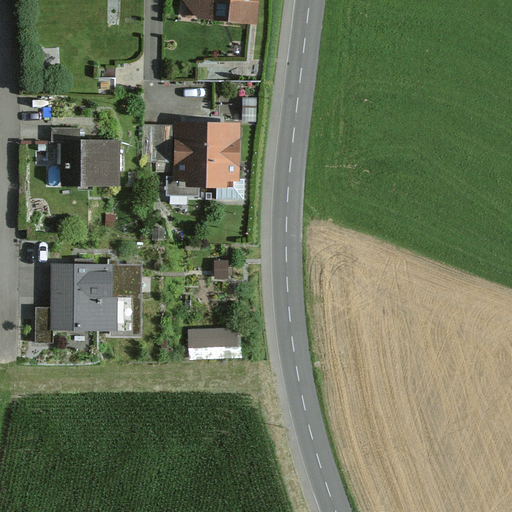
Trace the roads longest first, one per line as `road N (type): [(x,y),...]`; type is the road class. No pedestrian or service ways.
road 1 (tertiary): [(337,511),(318,461),(289,317),(286,208),(309,0)]
road 2 (residential): [(1,301),(0,24)]
